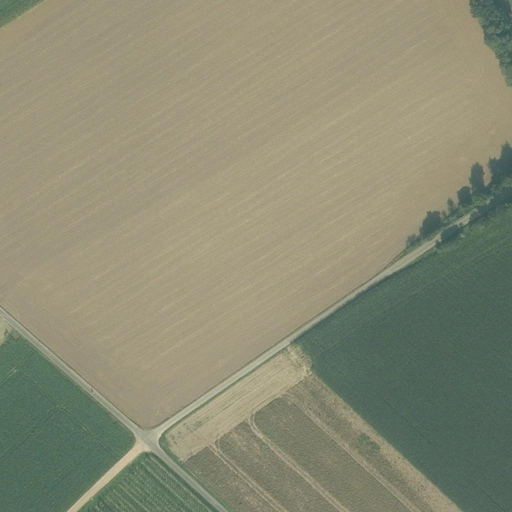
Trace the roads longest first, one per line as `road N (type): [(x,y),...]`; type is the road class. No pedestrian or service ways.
road 1 (track): [(145,439),(511,188)]
road 2 (track): [(0,312),(145,439)]
